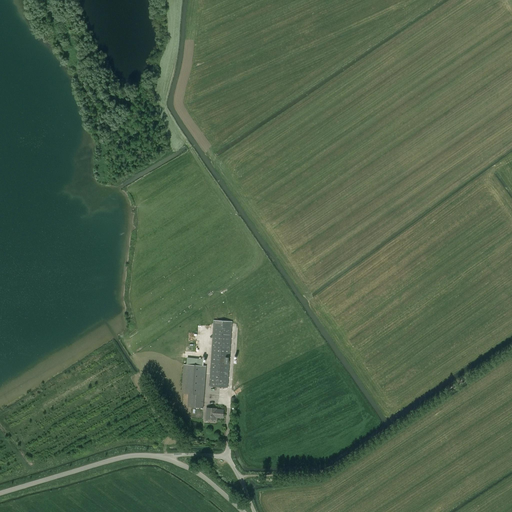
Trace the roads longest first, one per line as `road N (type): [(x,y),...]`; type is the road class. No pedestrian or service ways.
road 1 (unclassified): [(162,456),(102,463),(0,493)]
road 2 (unknown): [(229,461),(230,408),(208,389),(209,335)]
road 3 (unclassified): [(253,511),(225,458),(162,456)]
